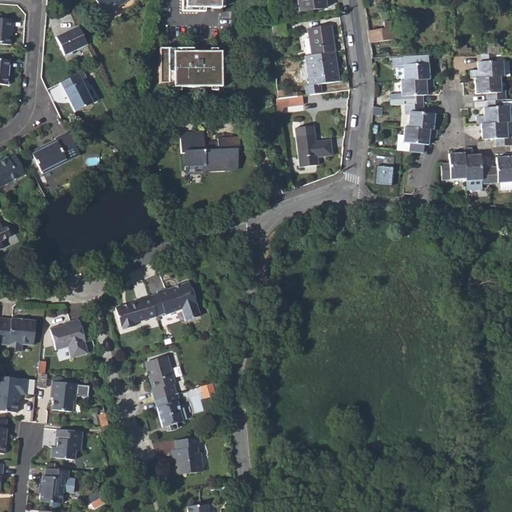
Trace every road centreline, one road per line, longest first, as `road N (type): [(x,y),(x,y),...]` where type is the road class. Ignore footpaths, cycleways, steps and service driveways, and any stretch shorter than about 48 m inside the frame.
road 1 (residential): [(248,511),(234,381),(255,249),(273,217)]
road 2 (residential): [(336,194),(354,170),(364,89),(351,0)]
road 3 (residential): [(85,285),(273,217)]
road 4 (residential): [(139,451),(85,285)]
road 5 (residential): [(0,136),(28,106),(37,0)]
